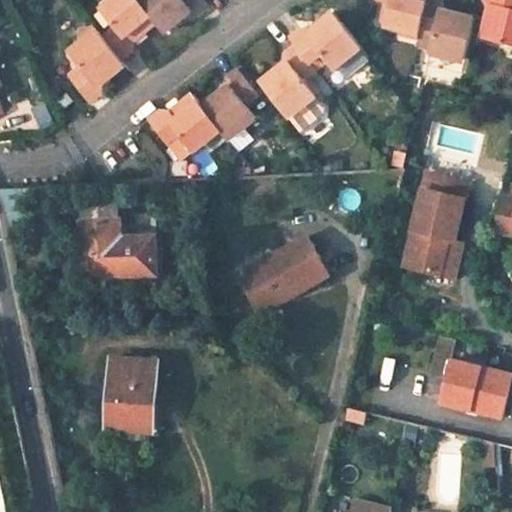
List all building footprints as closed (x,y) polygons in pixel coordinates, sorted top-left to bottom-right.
[(109,0),(102,5),(117,26),(106,34),(123,56),(135,48),(137,37),(147,29),(158,21),(141,0),(109,0)] [(141,0),(158,21),(165,31),(180,21),(188,14),(198,16),(209,6),(205,0),(141,0)] [(383,0),(392,2),(388,25),(421,33),(422,31),(428,0),(383,0)] [(446,5),(429,0),(428,0),(422,31),(434,34),(431,50),(467,59),(475,19),(457,14),(449,12),(446,5)] [(511,0),(486,0),(485,4),(489,10),(491,12),(485,38),(511,44),(511,0)] [(306,28),(293,38),(299,46),(319,72),(320,73),(332,63),(337,69),(350,59),(364,48),(337,13),(322,24),(314,29),(306,28)] [(97,27),(69,49),(81,65),(69,74),(90,101),(104,90),(104,80),(116,71),(127,63),(123,56),(106,34),(104,35),(97,27)] [(272,76),(264,82),(292,117),(320,96),(308,81),(319,72),(299,46),(287,54),(285,66),(272,76)] [(364,48),(350,59),(358,68),(371,57),(364,48)] [(218,97),(205,105),(222,127),(229,137),(230,138),(259,116),(250,104),(261,95),(240,69),(227,79),(227,90),(218,97)] [(67,92),(57,100),(64,109),(74,101),(67,92)] [(166,108),(151,120),(169,143),(182,134),(194,149),(206,140),(222,127),(205,105),(196,94),(181,105),(175,110),(166,108)] [(222,127),(206,140),(214,149),(229,137),(222,127)] [(472,186),(430,176),(415,241),(449,250),(452,241),(460,243),(472,186)] [(27,201),(29,201),(30,187),(9,187),(8,216),(27,216),(27,201)] [(511,198),(504,197),(496,231),(511,234),(511,198)] [(121,203),(81,206),(81,222),(84,278),(103,276),(159,273),(157,235),(123,238),(121,203)] [(81,206),(53,206),(54,223),(81,222),(81,206)] [(310,241),(243,278),(260,309),(293,290),(297,297),(330,278),(310,241)] [(449,250),(415,241),(408,268),(443,277),(449,250)] [(460,243),(452,241),(449,250),(457,252),(460,243)] [(457,252),(449,250),(443,277),(450,279),(457,252)] [(159,273),(103,276),(104,289),(160,286),(159,273)] [(293,290),(260,309),(264,316),(297,297),(293,290)] [(454,359),(459,339),(440,334),(430,373),(449,377),(443,401),(473,408),(483,366),(454,359)] [(162,365),(116,360),(110,424),(151,428),(153,402),(159,402),(162,365)] [(511,392),(511,372),(483,366),(473,408),(504,416),(510,392),(511,392)] [(393,511),(393,510),(355,501),(352,511),(393,511)]
